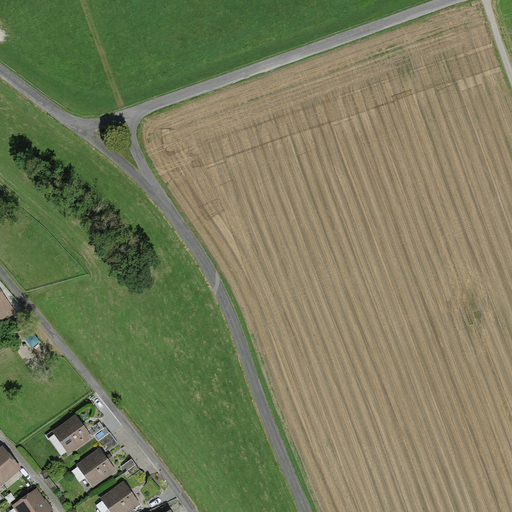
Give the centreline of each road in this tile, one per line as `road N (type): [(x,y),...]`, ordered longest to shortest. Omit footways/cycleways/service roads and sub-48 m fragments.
road 1 (residential): [(0,70),(81,130),(447,0)]
road 2 (residential): [(0,271),(190,511)]
